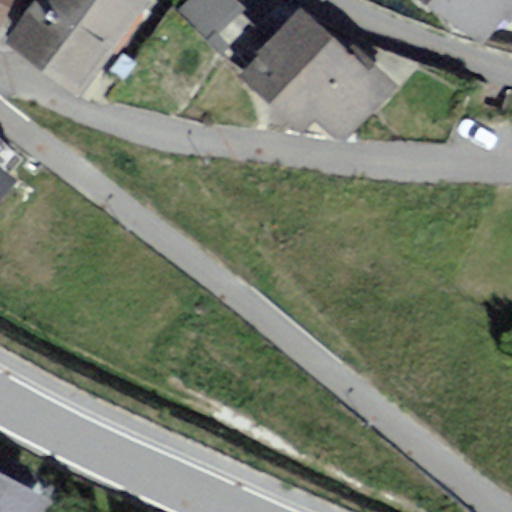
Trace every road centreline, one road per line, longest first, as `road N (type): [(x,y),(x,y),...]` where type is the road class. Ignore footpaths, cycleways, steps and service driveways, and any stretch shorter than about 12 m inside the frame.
road 1 (residential): [(0,117),(247,302),(504,511)]
road 2 (residential): [(0,85),(158,133),(310,155),(511,166)]
road 3 (tertiary): [(0,400),(231,511)]
road 4 (residential): [(511,69),(322,0)]
